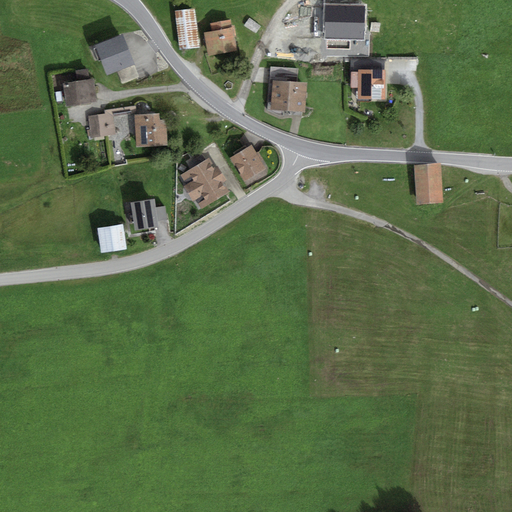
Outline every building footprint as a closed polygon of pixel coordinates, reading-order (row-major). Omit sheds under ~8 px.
[(191,13),(173,15),(178,52),(196,50),(191,13)] [(261,29),(250,21),(244,29),(255,37),(261,29)] [(200,28),(205,61),(234,56),(229,23),(200,28)] [(380,27),(372,26),(372,36),(380,36),(380,27)] [(121,35),(93,36),(95,74),(123,73),(121,35)] [(382,75),(356,75),(356,103),(382,103),(382,75)] [(90,84),(62,88),(65,109),(93,105),(90,84)] [(304,87),(270,86),(269,114),(303,115),(304,87)] [(114,116),(88,118),(89,139),(116,136),(114,116)] [(155,118),(133,119),(134,150),(165,149),(164,124),(155,124),(155,118)] [(250,148),(228,160),(241,184),(263,172),(250,148)] [(207,162),(179,179),(200,213),(228,195),(207,162)] [(438,168),(413,169),(416,206),(441,204),(438,168)] [(150,203),(127,207),(131,236),(155,232),(154,226),(167,224),(165,209),(152,211),(150,203)] [(121,228),(95,232),(99,256),(125,252),(121,228)]
